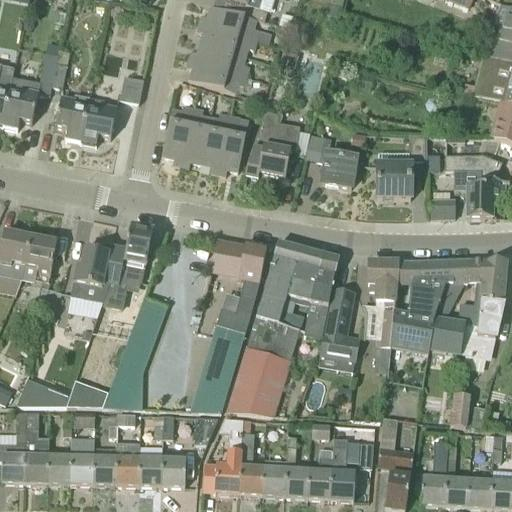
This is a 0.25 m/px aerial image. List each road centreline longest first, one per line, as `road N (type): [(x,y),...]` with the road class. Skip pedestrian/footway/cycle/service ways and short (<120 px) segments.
road 1 (residential): [(511,242),(331,241),(133,205)]
road 2 (residential): [(177,0),(133,205)]
road 3 (residential): [(133,205),(0,175)]
